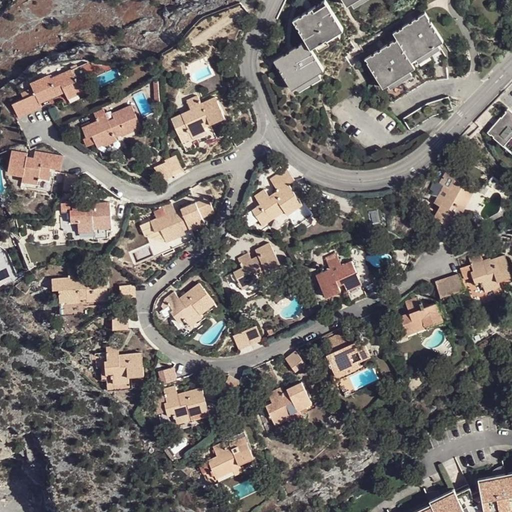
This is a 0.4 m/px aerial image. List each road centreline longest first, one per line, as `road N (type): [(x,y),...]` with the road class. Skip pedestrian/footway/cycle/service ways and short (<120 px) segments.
road 1 (residential): [(436,261),(262,350),(221,366),(188,360),(153,324),(152,294),(223,225),(245,166)]
road 2 (residential): [(511,65),(436,141),(388,174),(325,175),(275,134)]
road 3 (residential): [(39,129),(133,193),(159,193),(225,165),(245,166)]
road 4 (residential): [(275,134),(246,59),(271,0)]
